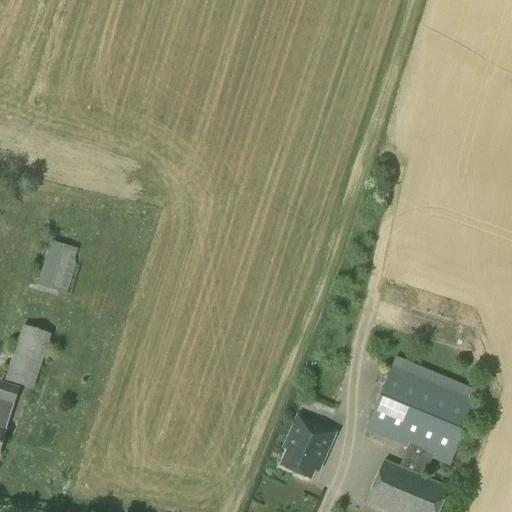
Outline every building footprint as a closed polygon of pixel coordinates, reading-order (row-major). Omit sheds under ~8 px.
[(65,296),(76,261),(74,261),(77,250),(50,241),(36,286),(65,296)] [(32,391),(50,335),(22,326),(4,382),(32,391)] [(472,400),(391,367),(364,431),(407,449),(399,468),(382,461),(364,505),(380,511),(437,511),(448,488),(423,478),(431,459),(449,467),(476,402),(472,400)] [(0,444),(4,432),(18,389),(0,382),(0,444)] [(334,434),(298,418),(284,449),(287,451),(280,466),(309,480),(319,457),(323,459),(334,434)]
